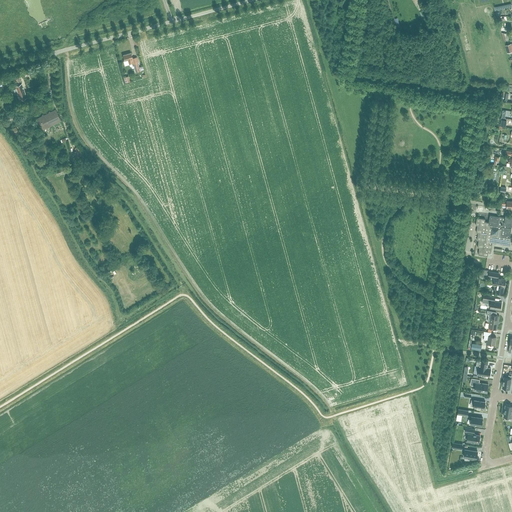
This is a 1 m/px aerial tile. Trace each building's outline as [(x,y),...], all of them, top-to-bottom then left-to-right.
[(138,61),(137,57),(132,58),(131,53),(123,55),(125,61),(128,60),(129,63),(133,62),(135,67),(136,72),(140,71),(137,61),(138,61)] [(20,99),(26,97),(19,77),(14,78),(17,85),(15,85),(17,91),(16,92),(17,94),(18,93),(20,99)] [(53,111),(36,119),(41,130),(60,120),(57,113),(56,114),(55,112),(53,111)] [(477,217),(476,225),(477,225),(476,232),(478,233),(477,240),(479,240),(478,247),(479,247),(478,254),(487,256),(488,256),(488,255),(488,252),(489,252),(491,252),(492,247),(492,244),(489,244),(489,242),(496,243),(497,242),(501,243),(510,245),(511,238),(510,238),(511,228),(511,226),(511,225),(511,216),(505,215),(504,220),(499,219),(500,216),(490,215),(489,222),(485,221),(485,219),(477,217)] [(489,271),(488,276),(491,276),(491,280),(494,280),(493,285),(497,285),(496,291),(503,293),(504,287),(506,279),(498,277),(499,273),(489,271)] [(495,297),(489,296),(484,295),(483,302),(491,303),(490,308),(500,309),(502,302),(495,300),(495,297)] [(487,310),(487,314),(489,314),(488,321),(490,321),(489,328),(497,329),(498,323),(499,315),(493,314),(493,311),(487,310)] [(484,335),(484,339),(488,340),(487,344),(495,345),(496,337),(491,336),(491,332),(484,331),(484,335)] [(490,376),(491,368),(487,367),(488,362),(477,361),(476,366),(479,366),(478,374),(490,376)] [(509,389),(511,375),(509,375),(508,377),(504,377),(502,388),(504,388),(505,389),(507,389),(508,388),(509,389)] [(482,383),(480,383),(479,383),(479,379),(472,378),(470,384),(475,385),(475,390),(487,392),(488,384),(482,383)] [(471,399),(471,402),(474,402),(473,406),(477,407),(476,408),(480,409),(480,408),(484,408),(485,401),(471,399)] [(472,416),(470,424),(482,425),(483,418),(472,416)] [(480,435),(473,434),(473,432),(474,433),(475,429),(465,427),(465,431),(468,432),(467,441),(479,443),(479,442),(480,442),(480,438),(479,438),(480,435)] [(476,459),(478,451),(465,449),(464,457),(465,457),(465,459),(469,460),(469,458),(476,459)]
